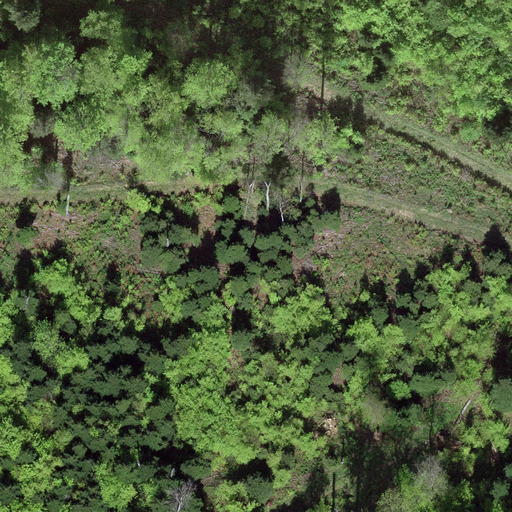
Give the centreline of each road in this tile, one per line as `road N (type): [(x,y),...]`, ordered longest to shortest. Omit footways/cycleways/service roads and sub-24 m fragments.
road 1 (track): [(511,248),(285,182),(0,198)]
road 2 (track): [(146,0),(511,186)]
